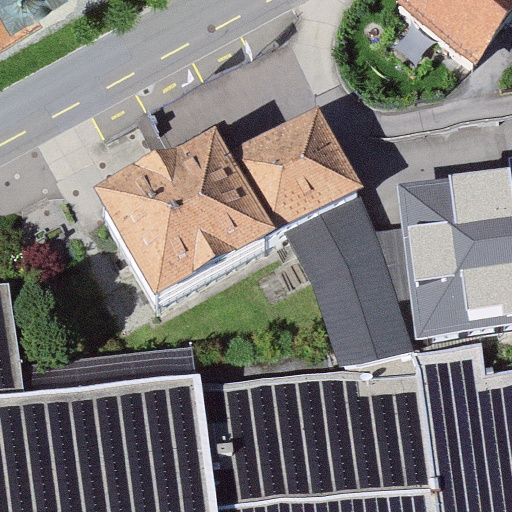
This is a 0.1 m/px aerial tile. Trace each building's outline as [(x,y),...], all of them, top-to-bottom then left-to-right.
[(0,0),(0,41),(66,2),(65,0),(0,0)] [(511,0),(400,0),(474,59),(511,12),(511,0)] [(364,189),(320,105),(226,154),(214,131),(100,190),(155,297),(282,232),(357,193),(364,189)] [(511,329),(511,159),(507,160),(509,173),(397,188),(402,231),(411,301),(418,342),(511,329)] [(7,286),(0,286),(0,511),(511,511),(511,375),(486,377),(481,344),(416,356),(397,303),(411,301),(402,231),(376,234),(357,193),(282,232),(310,282),(339,375),(199,390),(192,349),(20,365),(7,286)]
